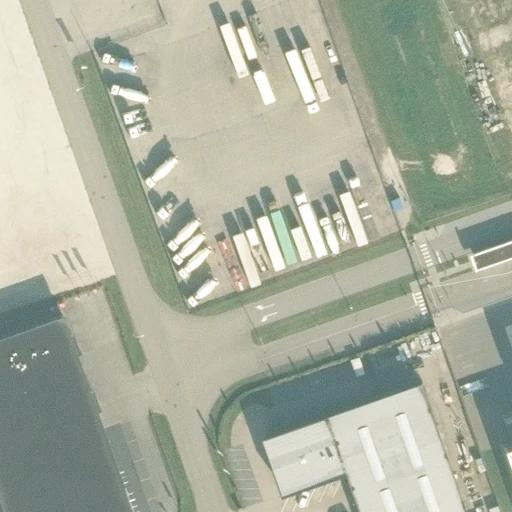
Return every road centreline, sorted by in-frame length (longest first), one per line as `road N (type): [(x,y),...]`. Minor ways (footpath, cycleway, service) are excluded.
road 1 (unclassified): [(164,371),(33,0)]
road 2 (unclassified): [(164,371),(426,294)]
road 3 (unclassified): [(214,511),(164,371)]
